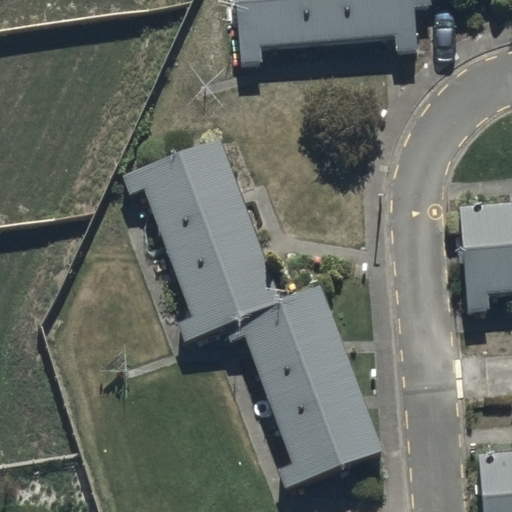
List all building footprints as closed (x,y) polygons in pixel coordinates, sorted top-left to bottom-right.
[(0,0),(0,13),(107,0),(0,0)] [(511,0),(231,0),(238,70),(264,67),(263,54),(393,42),(395,58),(415,57),(411,14),(429,12),(428,0),(511,0)] [(0,191),(13,189),(10,164),(55,158),(43,75),(0,81),(0,191)] [(127,202),(140,197),(189,323),(175,328),(182,346),(222,331),(231,355),(243,350),(288,466),(273,472),(283,497),(383,458),(318,289),(278,304),(217,147),(120,185),(127,202)] [(511,211),(461,216),(469,317),(486,316),(485,303),(511,300),(511,211)] [(0,424),(17,423),(0,305),(0,424)] [(511,511),(511,458),(477,461),(480,511),(511,511)]
